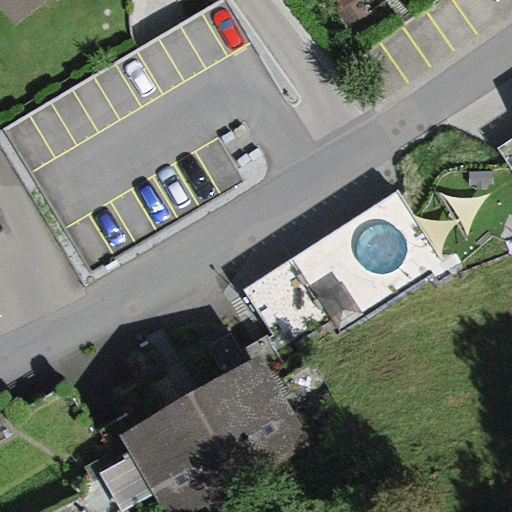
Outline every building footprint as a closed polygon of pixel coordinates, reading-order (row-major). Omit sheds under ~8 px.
[(42,0),(0,0),(0,1),(16,21),(42,0)] [(511,134),(495,146),(511,171),(511,134)] [(397,190),(243,288),(285,352),(330,323),(338,337),(433,277),(438,284),(452,276),(397,190)] [(219,367),(187,385),(245,486),(316,446),(268,364),(282,356),(268,333),(241,348),(231,331),(207,345),(219,367)] [(245,486),(187,385),(116,426),(130,451),(97,470),(121,511),(154,493),(165,511),(195,511),(204,507),(207,511),(223,511),(251,496),(245,486)]
